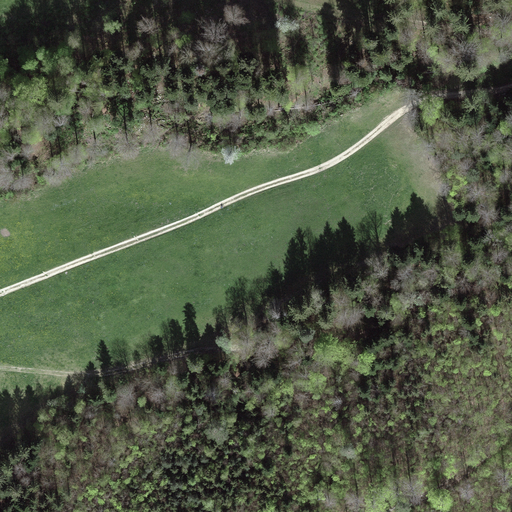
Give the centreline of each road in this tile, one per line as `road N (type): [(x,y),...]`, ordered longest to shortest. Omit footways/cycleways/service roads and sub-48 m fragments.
road 1 (track): [(0,291),(310,172),(425,100),(511,86)]
road 2 (track): [(0,369),(90,378),(239,344),(360,333),(443,295),(511,279)]
road 3 (track): [(511,437),(443,487),(391,511)]
